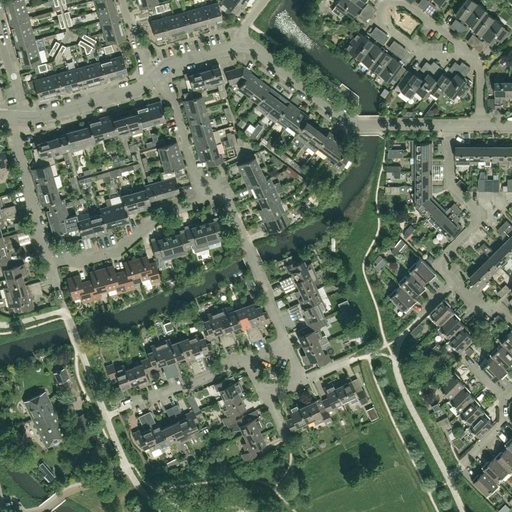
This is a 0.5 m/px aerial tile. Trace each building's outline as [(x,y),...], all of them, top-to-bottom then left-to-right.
[(26,7),(23,0),(8,0),(4,1),(7,13),(26,7)] [(116,6),(114,0),(94,0),(97,11),(116,6)] [(158,4),(157,0),(137,0),(140,9),(158,4)] [(244,5),(237,0),(223,0),(222,3),(237,15),(244,5)] [(359,7),(349,0),(337,0),(335,4),(336,5),(331,11),(341,18),(342,16),(345,18),(348,14),(352,16),(359,7)] [(464,21),(477,4),(472,0),(465,0),(455,14),(464,21)] [(223,21),(218,3),(206,6),(212,25),(223,21)] [(473,28),(485,12),(486,11),(477,4),(464,21),(473,27),(473,28)] [(119,17),(116,6),(97,11),(100,22),(119,17)] [(212,25),(206,6),(195,9),(201,28),(212,25)] [(29,18),(26,7),(7,13),(10,24),(29,18)] [(201,28),(195,9),(184,12),(190,31),(201,28)] [(190,31),(184,12),(173,15),(179,34),(190,31)] [(494,19),(485,12),(473,28),(473,27),(472,29),(481,36),(494,19)] [(179,34),(173,15),(162,18),(167,37),(179,34)] [(122,28),(119,17),(100,22),(104,33),(122,28)] [(32,29),(29,18),(10,24),(13,35),(32,29)] [(167,37),(162,18),(151,21),(156,40),(167,37)] [(508,31),(503,27),(503,26),(494,19),(481,36),(490,43),(495,38),(500,42),(508,31)] [(126,39),(122,28),(104,33),(107,44),(126,39)] [(35,40),(32,29),(13,35),(16,46),(35,40)] [(361,61),(373,43),(358,32),(345,49),(361,61)] [(38,51),(35,40),(16,46),(19,57),(38,51)] [(370,67),(383,50),(373,43),(361,61),(370,67)] [(92,47),(86,44),(84,47),(86,54),(89,53),(92,47)] [(379,74),(392,57),(383,50),(370,67),(379,74)] [(41,63),(38,51),(19,57),(22,68),(41,63)] [(128,74),(122,55),(111,59),(116,77),(128,74)] [(405,69),(400,65),(401,64),(392,57),(379,74),(388,81),(391,78),(395,81),(405,69)] [(116,77),(111,59),(100,62),(105,81),(116,77)] [(105,81),(100,62),(89,65),(94,84),(105,81)] [(94,84),(89,65),(78,68),(83,87),(94,84)] [(243,67),(237,69),(241,81),(242,82),(238,88),(248,95),(259,81),(250,73),(250,72),(243,67)] [(83,87),(78,68),(67,71),(72,90),(83,87)] [(223,81),(220,68),(213,70),(213,69),(201,72),(205,86),(217,83),(223,81)] [(235,83),(241,81),(237,69),(231,71),(235,83)] [(415,91),(422,80),(413,73),(412,74),(407,70),(393,90),(394,90),(400,92),(401,91),(410,98),(415,91)] [(72,90),(67,71),(56,74),(61,93),(72,90)] [(229,84),(235,83),(231,71),(226,72),(229,84)] [(202,96),(208,95),(205,86),(201,72),(189,76),(188,73),(184,74),(189,92),(193,91),(195,98),(202,96)] [(429,91),(437,80),(436,80),(427,73),(422,80),(415,91),(424,98),(429,91)] [(443,91),(451,80),(442,73),(436,80),(437,80),(429,91),(438,98),(443,91)] [(466,79),(465,81),(456,73),(451,80),(443,91),(452,98),(456,93),(462,97),(472,84),(466,79)] [(61,93),(56,74),(45,77),(50,96),(61,93)] [(50,96),(45,77),(34,80),(39,99),(50,96)] [(510,98),(510,82),(503,82),(503,80),(495,80),(495,109),(501,109),(501,98),(510,98)] [(258,103),(266,92),(267,92),(268,90),(270,88),(259,81),(248,95),(258,103)] [(265,114),(276,99),(279,95),(273,91),(272,92),(268,90),(267,92),(266,92),(258,103),(255,106),(265,114)] [(276,99),(265,114),(275,122),(276,121),(278,118),(286,106),(288,104),(284,102),(286,100),(279,95),(276,99)] [(205,108),(202,96),(195,98),(184,101),(187,113),(205,108)] [(165,120),(160,102),(148,105),(153,123),(165,120)] [(288,125),(299,110),(289,102),(288,104),(286,106),(278,118),(276,121),(285,128),(288,125)] [(153,123),(148,105),(136,109),(137,113),(141,127),(141,126),(153,123)] [(208,120),(205,108),(187,113),(190,125),(208,120)] [(295,135),(297,132),(306,121),(309,118),(299,110),(288,125),(285,128),(295,135)] [(141,127),(137,113),(125,116),(131,134),(143,131),(141,126),(141,127)] [(117,133),(114,120),(113,115),(100,118),(106,136),(117,133)] [(125,116),(114,120),(117,133),(118,138),(131,134),(125,116)] [(106,136),(100,118),(88,122),(90,127),(90,126),(94,140),(106,136)] [(212,132),(208,120),(190,125),(194,137),(212,132)] [(301,147),(316,129),(306,121),(297,132),(295,135),(291,140),(301,147)] [(256,136),(262,128),(258,124),(251,133),(256,136)] [(90,126),(90,127),(78,130),(83,148),(95,144),(94,140),(90,126)] [(317,147),(325,136),(316,129),(301,147),(305,150),(308,146),(314,151),(317,147)] [(71,150),(71,151),(83,148),(78,130),(66,133),(67,136),(71,150)] [(215,143),(212,132),(194,137),(197,148),(215,143)] [(317,147),(314,151),(324,158),(327,154),(338,140),(328,132),(325,136),(317,147)] [(49,141),(53,155),(71,150),(67,136),(61,137),(49,141)] [(338,140),(327,154),(335,161),(332,165),(339,171),(350,156),(344,152),(348,147),(338,140)] [(420,143),(420,140),(412,140),(412,158),(417,158),(432,158),(432,143),(420,143)] [(53,155),(49,141),(37,144),(36,142),(32,143),(39,167),(50,165),(55,163),(53,155)] [(180,154),(177,142),(159,147),(162,159),(180,154)] [(223,162),(221,154),(218,155),(215,143),(197,148),(200,161),(206,159),(207,166),(223,162)] [(471,147),(471,144),(463,144),(456,144),(456,165),(470,165),(470,164),(471,164),(471,147)] [(485,160),(485,144),(478,144),(478,147),(471,147),(471,164),(479,164),(479,160),(485,160)] [(499,160),(499,147),(492,147),(492,144),(485,144),(485,160),(499,160)] [(511,144),(499,144),(499,147),(499,160),(499,164),(507,164),(507,160),(511,159),(511,144)] [(401,160),(401,151),(387,152),(388,161),(401,160)] [(183,166),(180,154),(162,159),(165,171),(173,169),(183,166)] [(260,169),(255,158),(238,166),(243,177),(260,169)] [(432,169),(432,165),(432,158),(417,158),(416,165),(412,165),(412,172),(430,172),(430,169),(432,169)] [(53,177),(50,165),(39,167),(32,169),(35,182),(53,177)] [(294,179),(295,177),(297,174),(288,166),(284,171),(294,179)] [(182,187),(178,188),(173,169),(165,171),(160,172),(163,181),(167,195),(179,191),(180,194),(184,193),(182,187)] [(265,180),(260,169),(243,177),(248,189),(253,187),(253,186),(265,180)] [(432,187),(432,180),(432,174),(430,174),(430,172),(412,172),(412,180),(416,180),(416,187),(432,187)] [(56,188),(53,177),(35,182),(38,193),(56,188)] [(281,186),(279,182),(273,185),(269,178),(265,180),(253,186),(253,187),(258,197),(275,190),(281,186)] [(469,188),(460,179),(456,184),(465,192),(469,188)] [(511,191),(511,179),(508,179),(508,186),(503,186),(503,192),(511,191)] [(146,189),(150,203),(156,201),(155,198),(167,195),(163,181),(145,186),(146,189)] [(280,201),(277,194),(283,191),(281,186),(275,190),(258,197),(263,208),(263,209),(276,203),(280,201)] [(429,199),(429,194),(432,194),(432,187),(416,187),(416,193),(414,193),(414,204),(415,204),(415,205),(429,199)] [(38,193),(42,205),(52,203),(60,200),(56,188),(38,193)] [(139,211),(134,193),(133,188),(128,190),(129,194),(122,196),(124,203),(127,214),(139,211)] [(134,193),(139,211),(151,207),(150,205),(150,203),(146,189),(134,193)] [(117,224),(112,206),(110,198),(105,199),(107,207),(100,210),(101,214),(105,227),(117,224)] [(52,203),(54,208),(47,210),(50,222),(54,221),(68,217),(63,199),(60,200),(52,203)] [(429,217),(440,206),(435,200),(433,202),(429,199),(415,205),(414,206),(422,214),(424,212),(429,217)] [(0,209),(0,206),(2,206),(0,200),(0,215),(16,211),(14,205),(0,209)] [(124,203),(112,206),(117,224),(129,221),(127,214),(124,203)] [(281,214),(276,203),(263,209),(263,208),(258,210),(264,222),(281,214)] [(437,228),(458,208),(454,204),(446,212),(440,206),(429,217),(433,221),(432,223),(437,228)] [(463,229),(460,226),(457,223),(460,219),(457,216),(462,211),(458,208),(437,228),(443,234),(444,232),(449,237),(447,238),(450,241),(463,229)] [(0,234),(1,234),(0,228),(0,226),(4,225),(3,221),(18,217),(16,211),(0,215),(0,234)] [(95,235),(90,217),(89,217),(88,212),(76,215),(78,220),(78,221),(80,227),(79,227),(83,239),(83,238),(95,235)] [(101,214),(90,217),(95,235),(107,232),(105,227),(101,214)] [(286,225),(281,214),(264,222),(269,233),(286,225)] [(80,227),(78,221),(78,220),(76,215),(68,217),(54,221),(50,222),(54,235),(55,234),(56,239),(62,237),(61,232),(79,227),(80,227)] [(219,237),(225,235),(219,217),(209,220),(210,222),(203,224),(208,245),(210,248),(221,245),(219,237)] [(511,226),(507,221),(501,227),(511,237),(511,226)] [(208,245),(203,224),(196,226),(195,223),(184,226),(185,229),(186,233),(187,233),(190,245),(192,244),(195,253),(210,248),(208,245)] [(406,239),(415,230),(411,225),(407,230),(404,236),(406,239)] [(511,237),(501,227),(497,231),(505,239),(499,245),(510,256),(511,254),(511,237)] [(190,245),(187,233),(186,233),(185,229),(175,231),(176,234),(169,236),(175,257),(186,254),(185,249),(191,247),(190,245)] [(0,244),(19,239),(17,233),(2,237),(1,234),(0,234),(0,244)] [(163,260),(175,257),(169,236),(162,238),(162,236),(151,238),(156,257),(158,257),(159,270),(166,268),(163,260)] [(11,260),(9,252),(7,252),(6,249),(20,245),(19,239),(0,244),(0,263),(1,263),(11,260)] [(510,256),(499,245),(493,252),(484,243),(480,247),(490,257),(500,266),(500,267),(501,268),(507,263),(505,261),(510,256)] [(396,256),(400,251),(395,247),(391,252),(396,256)] [(291,255),(285,258),(287,261),(288,264),(294,261),(293,259),(291,255)] [(160,281),(155,262),(149,264),(147,256),(136,259),(141,281),(150,278),(152,284),(160,281)] [(489,277),(500,267),(500,266),(490,257),(485,262),(484,260),(478,266),(489,277)] [(384,258),(379,263),(384,267),(388,263),(384,258)] [(432,279),(437,274),(421,258),(416,263),(418,264),(411,271),(424,284),(431,277),(432,279)] [(141,281),(136,259),(124,262),(126,270),(121,272),(126,291),(135,289),(133,283),(141,281)] [(27,273),(24,263),(13,266),(11,260),(1,263),(0,263),(0,266),(1,270),(4,269),(6,278),(14,276),(16,284),(24,282),(22,274),(27,273)] [(314,272),(310,263),(306,265),(303,260),(296,264),(295,261),(294,261),(288,264),(285,265),(289,274),(291,272),(293,275),(279,282),(282,287),(314,272)] [(379,271),(384,267),(379,263),(375,267),(379,271)] [(126,291),(121,272),(115,273),(113,266),(101,269),(107,290),(116,288),(117,293),(126,291)] [(485,281),(489,277),(478,266),(473,271),(475,272),(470,278),(482,290),(488,283),(485,281)] [(107,290),(101,269),(90,272),(92,280),(87,281),(92,301),(101,298),(99,292),(107,290)] [(427,288),(424,284),(411,271),(406,276),(408,277),(401,284),(414,297),(421,291),(423,292),(427,288)] [(317,291),(314,283),(319,281),(314,272),(282,287),(284,293),(298,287),(299,290),(307,286),(310,294),(317,291)] [(92,301),(87,281),(81,283),(79,275),(67,278),(73,300),(82,297),(83,303),(92,301)] [(6,297),(41,287),(39,281),(25,285),(24,282),(16,284),(14,276),(6,278),(9,286),(3,288),(6,297)] [(417,301),(414,297),(401,284),(389,296),(406,313),(412,308),(409,305),(411,304),(413,305),(417,301)] [(506,285),(502,289),(506,293),(510,289),(506,285)] [(321,299),(317,291),(310,294),(307,286),(299,290),(300,290),(295,293),(298,299),(300,302),(286,309),(289,314),(321,299)] [(43,293),(41,287),(6,297),(9,307),(14,305),(15,310),(19,312),(24,311),(34,308),(31,300),(29,300),(28,298),(43,293)] [(502,297),(506,293),(502,289),(497,293),(502,297)] [(277,301),(276,302),(278,308),(279,308),(285,305),(284,302),(282,301),(281,299),(277,301)] [(321,299),(289,314),(291,320),(305,314),(306,316),(304,318),(308,325),(317,321),(319,320),(324,317),(321,310),(326,308),(321,299)] [(440,327),(455,312),(448,305),(449,304),(445,299),(428,315),(433,320),(440,327)] [(197,304),(199,311),(210,308),(208,301),(197,304)] [(257,324),(260,323),(261,325),(269,322),(266,312),(263,313),(260,306),(255,308),(253,303),(244,306),(257,340),(263,338),(257,324)] [(230,332),(229,329),(233,327),(230,320),(238,317),(235,310),(234,310),(232,306),(226,308),(226,307),(216,311),(229,345),(235,343),(232,333),(230,332)] [(257,340),(244,306),(235,310),(238,317),(230,320),(233,327),(240,324),(242,329),(246,328),(251,342),(257,340)] [(229,345),(216,311),(207,314),(209,319),(204,321),(207,328),(204,329),(208,339),(216,336),(215,334),(218,333),(223,347),(229,345)] [(451,338),(464,325),(457,318),(459,317),(455,312),(440,327),(438,328),(443,333),(444,332),(451,338)] [(503,320),(498,315),(494,319),(498,324),(503,320)] [(320,347),(317,339),(322,337),(318,328),(327,324),(324,317),(319,320),(317,321),(308,325),(310,331),(298,337),(303,346),(310,342),(313,350),(320,347)] [(420,323),(415,328),(411,333),(415,337),(424,328),(420,323)] [(461,352),(474,339),(467,332),(469,330),(464,325),(451,338),(448,342),(452,346),(454,345),(461,352)] [(486,336),(491,331),(486,327),(482,331),(486,336)] [(511,329),(507,334),(509,336),(502,342),(511,352),(511,329)] [(201,355),(204,354),(205,357),(213,354),(209,343),(206,345),(204,337),(199,339),(197,334),(188,338),(200,372),(206,369),(201,355)] [(200,372),(188,338),(179,341),(181,349),(174,351),(176,359),(184,356),(186,361),(189,360),(194,374),(200,372)] [(176,359),(174,351),(181,349),(179,341),(171,344),(169,339),(160,342),(172,376),(178,374),(173,360),(176,359)] [(172,376),(160,342),(151,346),(153,351),(148,353),(149,358),(147,359),(148,361),(151,371),(159,368),(159,365),(161,364),(167,378),(172,376)] [(324,355),(320,347),(313,350),(310,342),(303,346),(306,353),(301,355),(305,364),(316,360),(318,366),(330,360),(327,354),(324,355)] [(511,352),(502,342),(497,347),(499,349),(492,356),(505,369),(505,368),(511,362),(511,352)] [(431,350),(436,354),(440,350),(436,345),(431,350)] [(470,356),(474,352),(470,348),(465,352),(470,356)] [(444,354),(440,350),(436,354),(440,358),(444,354)] [(495,382),(503,375),(504,377),(509,372),(505,368),(505,369),(492,356),(488,360),(486,358),(479,365),(495,382)] [(149,384),(145,373),(151,371),(148,361),(147,359),(140,361),(141,364),(133,367),(135,375),(127,378),(130,385),(138,382),(140,387),(149,384)] [(130,385),(127,378),(135,375),(133,367),(125,370),(123,365),(114,368),(113,364),(106,367),(110,378),(117,376),(120,386),(114,388),(118,400),(125,398),(121,388),(130,385)] [(68,379),(63,369),(54,373),(59,383),(68,379)] [(452,398),(465,385),(458,378),(460,376),(455,372),(438,388),(443,393),(445,391),(452,398)] [(235,382),(233,376),(214,385),(217,391),(219,390),(223,398),(230,395),(234,403),(241,399),(238,392),(242,390),(238,381),(235,382)] [(368,401),(362,390),(356,393),(351,381),(342,385),(345,392),(338,396),(341,403),(348,399),(351,404),(359,400),(361,404),(368,401)] [(341,403),(338,396),(345,392),(342,385),(334,388),(332,384),(323,388),(328,398),(322,401),(326,410),(327,412),(328,412),(334,409),(333,407),(341,403)] [(461,411),(475,398),(468,391),(469,389),(465,385),(452,398),(448,401),(453,406),(455,404),(461,411)] [(53,409),(45,392),(46,392),(45,391),(23,402),(23,403),(24,402),(32,419),(53,409)] [(236,419),(233,414),(245,408),(241,399),(234,403),(230,395),(223,398),(227,406),(222,408),(226,417),(222,419),(225,425),(227,424),(234,421),(236,420),(236,419)] [(471,424),(484,411),(477,404),(479,403),(475,398),(461,411),(458,414),(463,419),(464,417),(471,424)] [(332,421),(328,412),(327,412),(326,410),(321,413),(315,401),(306,405),(309,412),(302,416),(305,423),(313,419),(315,424),(323,420),(325,424),(327,424),(331,422),(332,421)] [(302,416),(309,412),(306,405),(299,408),(296,404),(287,408),(292,418),(286,421),(292,432),(298,429),(297,427),(305,423),(302,416)] [(440,409),(438,404),(432,406),(435,412),(440,409)] [(198,429),(195,422),(198,421),(193,411),(185,415),(186,417),(183,418),(177,405),(171,407),(172,408),(187,440),(195,436),(193,431),(198,429)] [(187,440),(172,408),(171,407),(166,410),(172,424),(169,425),(172,432),(165,436),(168,443),(175,439),(178,444),(187,440)] [(67,436),(53,409),(32,419),(46,446),(45,447),(67,436)] [(481,438),(494,425),(487,418),(489,416),(484,411),(471,424),(468,428),(472,432),(474,431),(481,438)] [(165,436),(172,432),(169,425),(161,428),(159,424),(156,425),(150,412),(144,414),(159,447),(168,443),(165,436)] [(159,447),(144,414),(138,417),(145,430),(142,432),(141,429),(133,433),(137,443),(140,442),(143,449),(148,446),(150,451),(159,447)] [(234,421),(227,424),(230,431),(241,429),(243,434),(250,431),(254,438),(261,435),(258,428),(262,425),(258,416),(248,421),(245,415),(236,419),(236,420),(234,421)] [(443,421),(445,425),(450,423),(448,417),(442,420),(443,421)] [(449,434),(454,430),(450,423),(445,425),(449,434)] [(256,456),(253,450),(265,444),(261,435),(254,438),(250,431),(243,434),(247,442),(242,444),(246,452),(242,454),(245,461),(256,456)] [(459,436),(457,438),(452,441),(454,446),(456,445),(459,449),(465,443),(459,436)] [(511,450),(509,447),(508,448),(502,454),(500,453),(495,457),(508,470),(508,471),(511,474),(511,473),(511,450)] [(508,470),(495,457),(488,464),(487,462),(482,467),(485,471),(486,470),(499,483),(503,479),(501,477),(508,471),(508,470)] [(177,458),(166,463),(168,466),(169,469),(179,464),(177,458)] [(486,470),(485,471),(479,477),(477,476),(472,480),(489,497),(493,492),(492,490),(499,483),(486,470)]
